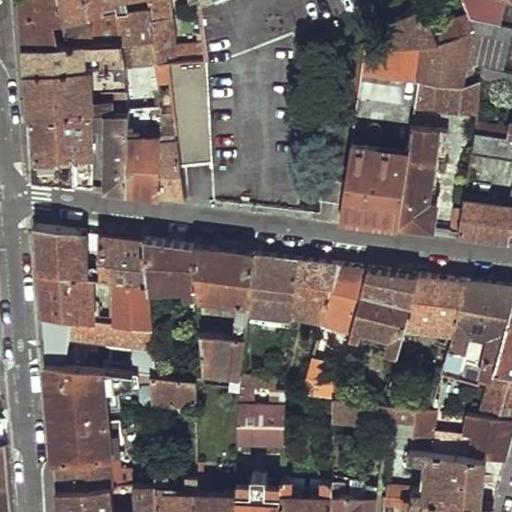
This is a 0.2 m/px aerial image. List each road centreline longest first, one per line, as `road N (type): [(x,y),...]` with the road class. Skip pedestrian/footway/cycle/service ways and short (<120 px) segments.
road 1 (residential): [(10,195),(511,258)]
road 2 (residential): [(35,511),(10,195)]
